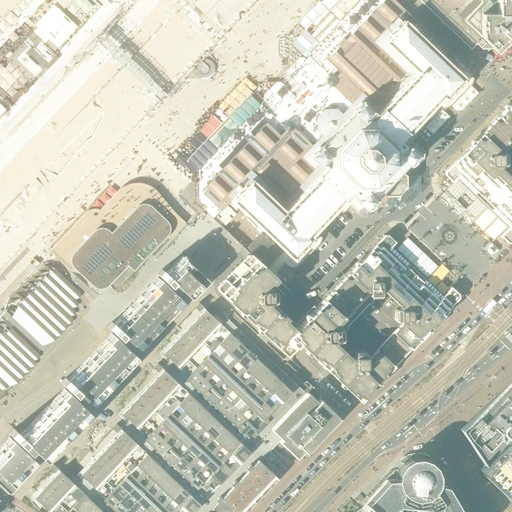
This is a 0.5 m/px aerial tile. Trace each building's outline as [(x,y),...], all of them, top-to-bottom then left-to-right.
[(265,101),(262,105),(275,117),(268,124),(264,129),(262,131),(253,140),(246,148),(243,151),(238,157),(232,162),(222,173),(207,190),(203,194),(196,200),(197,201),(198,203),(199,202),(203,206),(204,205),(207,208),(205,210),(214,219),(232,201),(261,229),(244,248),(250,253),(273,276),(285,264),(286,266),(287,266),(289,268),(292,268),(295,268),(297,267),(299,266),(318,246),(320,243),(322,239),(322,236),(330,228),(336,221),(339,218),(343,214),(346,210),(350,207),(357,214),(360,215),(363,216),(366,217),(370,216),(372,215),(375,213),(369,207),(375,201),(374,200),(375,199),(374,198),(380,190),(386,196),(398,196),(399,194),(401,194),(403,194),(404,192),(405,190),(404,189),(406,187),(405,176),(400,170),(406,163),(408,164),(409,163),(410,164),(416,158),(422,163),(424,161),(425,158),(425,155),(425,152),(423,149),(422,146),(414,139),(420,133),(442,110),(446,109),(449,108),(452,106),(471,86),(472,83),(473,81),(473,78),(472,75),(471,73),(470,73),(469,71),(461,64),(409,15),(394,0),(386,0),(375,12),(371,16),(364,23),(354,34),(350,37),(343,44),(332,55),(320,44),(308,56),(310,57),(306,61),(303,58),(300,58),(287,72),(287,75),(297,84),(293,88),(290,92),(280,83),(276,83),(264,96),(264,100),(265,101)] [(371,16),(375,12),(361,0),(341,0),(341,1),(364,23),(371,16)] [(361,0),(375,12),(386,0),(361,0)] [(511,0),(429,0),(482,49),(483,48),(488,48),(492,52),(493,51),(498,56),(511,41),(511,0)] [(354,34),(364,23),(341,1),(331,12),(354,34)] [(309,12),(343,44),(350,37),(354,34),(331,12),(330,12),(319,2),(309,12)] [(195,33),(169,8),(150,26),(167,44),(168,42),(173,46),(185,35),(189,39),(195,33)] [(332,55),(343,44),(309,12),(298,23),(310,34),(320,44),(332,55)] [(141,83),(118,61),(99,81),(121,103),(141,83)] [(212,70),(212,67),(211,65),(209,63),(207,62),(206,62),(204,64),(202,62),(197,67),(199,69),(197,72),(198,74),(200,75),(202,76),(205,76),(207,76),(209,75),(210,74),(211,72),(212,70)] [(118,109),(94,87),(70,113),(93,136),(118,109)] [(275,117),(262,105),(261,106),(251,96),(240,107),(264,129),(268,124),(275,117)] [(511,100),(498,116),(473,142),(445,171),(445,175),(452,182),(457,178),(483,202),(509,227),(504,232),(500,236),(507,243),(511,243),(511,242),(511,100)] [(264,129),(240,107),(230,118),(253,140),(262,131),(264,129)] [(220,129),(243,151),(246,148),(253,140),(230,118),(220,129)] [(220,129),(209,140),(232,162),(238,157),(243,151),(220,129)] [(136,149),(44,245),(48,248),(52,252),(51,253),(61,262),(60,263),(61,264),(67,269),(69,271),(70,272),(75,277),(97,297),(98,298),(109,286),(128,266),(134,272),(137,275),(154,257),(185,224),(187,222),(174,208),(184,197),(194,187),(166,160),(145,140),(136,149)] [(209,140),(199,151),(222,173),(232,162),(209,140)] [(75,173),(48,147),(22,176),(31,184),(41,173),(59,190),(75,173)] [(203,194),(207,190),(222,173),(199,151),(189,161),(199,171),(199,178),(200,179),(196,184),(196,192),(196,200),(203,194)] [(32,216),(3,189),(0,191),(4,195),(0,199),(0,230),(10,239),(32,216)] [(287,318),(268,338),(285,355),(289,354),(299,344),(302,346),(360,402),(385,376),(456,302),(459,298),(459,294),(451,287),(442,296),(391,247),(395,242),(388,235),(384,235),(382,238),(315,308),(313,306),(299,320),(295,325),(287,318)] [(497,249),(492,244),(488,248),(493,253),(497,249)] [(268,338),(287,318),(273,304),(273,302),(274,302),(275,300),(275,292),(274,290),(272,290),(272,288),(274,286),(272,284),(274,282),(277,279),(273,276),(250,253),(247,256),(218,287),(218,291),(268,338)] [(165,273),(161,270),(157,274),(163,280),(161,282),(157,277),(116,321),(113,324),(111,322),(107,327),(113,332),(111,334),(110,333),(66,379),(65,378),(61,383),(65,387),(20,435),(14,429),(12,431),(9,434),(11,436),(0,446),(0,484),(8,492),(36,463),(31,459),(33,458),(37,453),(46,461),(90,414),(83,407),(88,402),(92,406),(137,359),(129,352),(135,346),(139,350),(142,346),(184,303),(181,301),(179,299),(185,294),(191,299),(208,281),(181,256),(165,273)] [(41,358),(47,351),(74,322),(74,321),(82,313),(79,311),(82,308),(85,310),(91,304),(48,263),(44,265),(43,268),(42,269),(38,270),(37,274),(37,275),(33,276),(32,279),(31,280),(27,282),(26,284),(25,285),(21,287),(19,291),(15,293),(14,296),(13,297),(10,298),(5,311),(9,314),(3,321),(0,317),(0,399),(12,387),(40,357),(41,358)] [(195,307),(199,311),(203,308),(204,307),(199,303),(195,307)] [(194,317),(211,333),(222,322),(215,315),(213,317),(203,308),(199,311),(194,317)] [(211,333),(194,317),(186,325),(203,341),(211,333)] [(194,350),(203,341),(186,325),(177,334),(194,350)] [(186,359),(194,350),(177,334),(169,343),(186,359)] [(228,354),(239,342),(230,334),(221,343),(219,345),(212,353),(208,357),(217,366),(221,361),(228,354)] [(213,350),(218,345),(214,341),(209,346),(213,350)] [(228,354),(221,361),(217,366),(226,374),(230,369),(237,362),(248,350),(239,342),(228,354)] [(186,359),(169,343),(161,351),(163,353),(163,354),(171,361),(178,368),(186,359)] [(236,375),(230,369),(226,374),(234,382),(238,378),(245,370),(246,370),(256,359),(248,350),(237,362),(243,367),(236,375)] [(186,380),(195,389),(204,379),(198,374),(205,366),(211,372),(217,366),(208,357),(186,380)] [(244,383),(238,378),(234,382),(243,390),(247,386),(254,378),(265,367),(256,359),(246,370),(251,375),(244,383)] [(158,372),(161,368),(162,367),(158,363),(154,368),(158,372)] [(204,397),(213,387),(207,382),(214,375),(220,380),(226,374),(217,366),(211,372),(204,379),(195,389),(204,397)] [(253,391),(247,386),(243,390),(252,398),(256,394),(263,386),(263,387),(274,375),(265,367),(254,378),(260,384),(253,391)] [(153,377),(170,393),(179,384),(161,368),(158,372),(153,377)] [(204,397),(212,405),(221,396),(216,390),(223,383),(229,388),(234,382),(226,374),(220,380),(213,388),(213,387),(204,397)] [(262,400),(256,394),(252,398),(261,407),(283,384),(274,375),(263,387),(269,392),(262,400)] [(164,399),(170,393),(153,377),(144,386),(172,412),(181,403),(176,398),(170,405),(164,399)] [(221,414),(230,404),(224,399),(231,391),(237,396),(243,390),(234,382),(229,388),(221,396),(212,405),(221,414)] [(511,382),(460,429),(462,431),(477,453),(484,465),(479,470),(496,485),(511,500),(511,382)] [(261,407),(270,415),(286,399),(286,398),(291,392),(285,386),(283,384),(261,407)] [(172,412),(144,386),(136,394),(153,411),(154,410),(164,420),(167,418),(172,412)] [(230,422),(239,412),(233,407),(240,399),(246,405),(252,398),(243,390),(237,396),(237,397),(230,404),(221,414),(230,422)] [(145,419),(153,411),(136,394),(128,403),(145,419)] [(187,414),(198,403),(189,394),(181,403),(172,412),(167,418),(176,426),(180,422),(187,414)] [(306,452),(339,418),(320,400),(313,407),(303,397),(271,430),(281,440),(285,445),(284,446),(296,458),(298,455),(303,450),(306,452)] [(239,430),(248,421),(242,415),(249,408),(255,413),(261,407),(252,398),(246,405),(239,412),(230,422),(239,430)] [(145,419),(128,403),(120,412),(122,414),(121,414),(137,429),(145,419)] [(180,422),(176,426),(184,434),(188,430),(196,422),(196,423),(207,411),(198,403),(187,414),(180,422)] [(270,415),(261,407),(255,413),(248,421),(239,430),(247,439),(250,436),(253,439),(257,435),(270,422),(266,419),(270,415)] [(194,436),(188,430),(184,434),(193,443),(197,439),(197,438),(204,431),(215,419),(207,411),(196,423),(201,428),(194,436)] [(154,450),(163,440),(157,435),(164,427),(170,432),(176,426),(167,418),(164,420),(155,429),(145,441),(154,450)] [(203,444),(197,439),(193,443),(202,451),(206,447),(213,439),(224,428),(215,419),(204,431),(210,436),(203,444)] [(112,429),(117,433),(120,429),(121,428),(117,424),(112,429)] [(154,450),(162,458),(171,448),(166,443),(173,435),(179,441),(184,434),(176,426),(170,432),(163,440),(154,450)] [(212,452),(206,447),(202,451),(210,459),(214,455),(222,447),(233,436),(224,428),(213,439),(219,445),(212,452)] [(117,433),(111,438),(128,454),(137,445),(120,429),(117,433)] [(162,458),(171,466),(180,456),(174,451),(182,444),(187,449),(193,443),(184,434),(179,441),(172,448),(171,448),(162,458)] [(220,461),(214,455),(210,459),(219,468),(241,444),(233,436),(222,447),(228,453),(220,461)] [(128,454),(111,438),(103,447),(120,463),(128,454)] [(171,466),(180,474),(189,465),(183,459),(190,452),(196,457),(202,451),(193,443),(187,449),(180,456),(171,466)] [(219,468),(228,476),(244,459),(250,453),(246,449),(244,447),(241,444),(219,468)] [(281,457),(277,452),(279,451),(274,446),(267,453),(263,457),(267,461),(272,466),(281,457)] [(112,472),(120,463),(103,447),(95,456),(112,472)] [(188,483),(198,473),(192,468),(199,460),(205,466),(210,459),(202,451),(196,457),(189,465),(180,474),(188,483)] [(130,474),(126,478),(135,487),(139,482),(138,482),(146,475),(157,464),(148,455),(139,464),(135,469),(141,474),(136,480),(130,474)] [(104,480),(112,472),(95,456),(87,464),(104,480)] [(392,511),(398,506),(429,509),(430,511),(460,511),(446,486),(437,484),(438,475),(434,467),(428,460),(419,457),(410,458),(402,463),(397,471),(396,479),(386,480),(365,504),(365,503),(360,508),(355,511),(392,511)] [(219,468),(210,459),(205,466),(198,473),(188,483),(198,491),(199,489),(203,493),(209,487),(208,486),(214,480),(211,477),(219,468)] [(243,477),(259,493),(275,476),(258,460),(252,466),(250,465),(246,469),(248,471),(243,477)] [(54,473),(57,469),(58,468),(54,464),(49,469),(54,473)] [(95,489),(104,480),(87,464),(78,473),(81,475),(80,475),(95,489)] [(144,488),(139,482),(135,487),(143,495),(147,491),(154,483),(155,483),(165,472),(157,464),(146,475),(152,480),(144,488)] [(220,485),(228,476),(219,468),(211,477),(220,485)] [(49,478),(66,495),(74,485),(57,469),(54,473),(49,478)] [(153,496),(147,491),(143,495),(152,504),(156,499),(163,491),(163,492),(174,480),(165,472),(155,483),(160,489),(153,496)] [(261,494),(259,493),(243,477),(237,482),(235,481),(231,485),(233,487),(228,492),(245,508),(252,501),(254,503),(261,494)] [(66,495),(49,478),(40,487),(58,503),(66,495)] [(113,510),(122,500),(116,495),(123,488),(129,493),(135,487),(126,478),(114,491),(106,499),(103,502),(113,510)] [(162,504),(156,499),(152,504),(161,511),(165,507),(172,500),(183,489),(174,480),(163,492),(169,497),(162,504)] [(49,511),(58,503),(40,487),(32,496),(48,511),(49,511)] [(114,511),(127,511),(130,509),(125,503),(132,496),(138,501),(143,495),(135,487),(129,493),(122,501),(122,500),(113,510),(114,511)] [(171,511),(169,511),(165,507),(161,511),(160,511),(177,511),(192,497),(183,489),(172,500),(178,505),(171,511)] [(241,511),(245,508),(228,492),(222,498),(220,496),(216,501),(218,503),(212,509),(215,511),(241,511)] [(85,511),(94,504),(85,495),(73,507),(78,511),(85,511)] [(127,511),(133,511),(140,504),(146,510),(152,504),(143,495),(138,501),(131,509),(130,509),(127,511)] [(177,511),(194,511),(195,511),(194,511),(200,505),(196,501),(194,499),(192,497),(177,511)]
